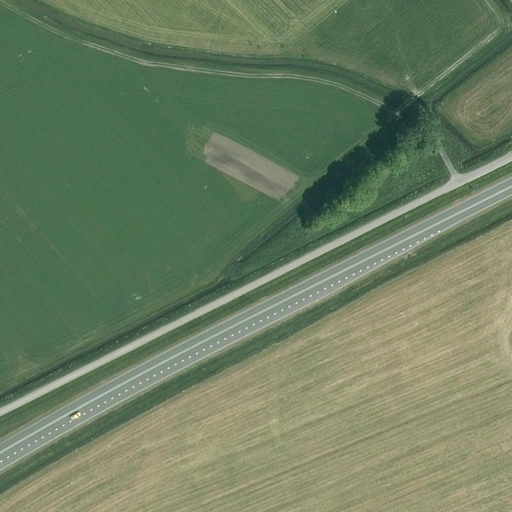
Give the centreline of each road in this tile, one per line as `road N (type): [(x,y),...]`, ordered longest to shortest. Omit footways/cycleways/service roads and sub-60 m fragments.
road 1 (trunk): [(0,453),(511,186)]
road 2 (unclassified): [(0,412),(511,156)]
